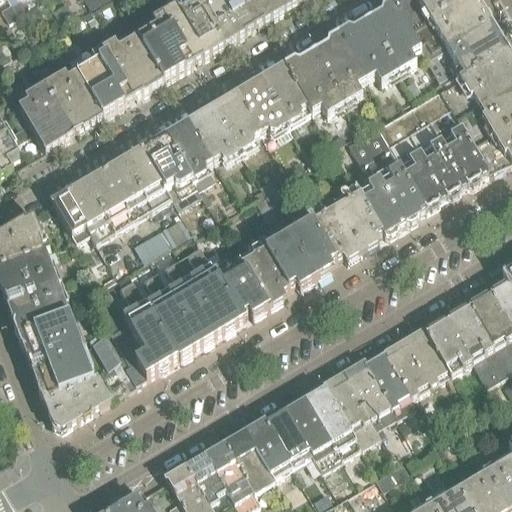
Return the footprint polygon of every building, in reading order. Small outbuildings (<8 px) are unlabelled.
[(0,0),(0,7),(6,4),(11,12),(22,30),(30,25),(27,19),(20,7),(18,7),(13,0),(0,0)] [(115,0),(90,0),(83,4),(90,16),(116,1),(115,0)] [(225,55),(286,19),(274,0),(216,0),(199,10),(225,55)] [(318,0),(274,0),(286,19),(318,0)] [(491,31),(474,3),(472,0),(412,0),(392,12),(410,42),(421,60),(427,69),(447,56),(491,31)] [(165,91),(225,55),(199,10),(180,22),(176,16),(156,28),(159,34),(147,41),(143,33),(134,39),(165,91)] [(22,30),(11,12),(1,18),(13,35),(22,30)] [(421,60),(410,42),(392,12),(383,18),(382,22),(354,39),(349,38),(339,44),(367,92),(376,86),(381,93),(417,72),(412,65),(421,60)] [(86,33),(82,26),(73,32),(77,38),(86,33)] [(511,96),(511,66),(508,60),(491,31),(447,56),(459,76),(449,82),(438,64),(428,70),(441,90),(435,95),(439,101),(459,89),(470,107),(464,111),(470,121),(511,96)] [(103,127),(165,91),(134,39),(138,46),(119,58),(115,52),(96,64),(99,69),(76,83),(103,127)] [(367,92),(339,44),(329,50),(328,54),(299,71),(295,70),(282,77),(305,115),(307,114),(312,124),(322,118),(326,125),(363,103),(359,96),(367,92)] [(305,115),(282,77),(237,104),(260,142),(268,137),(270,141),(277,143),(297,131),(301,122),(299,119),(305,115)] [(46,161),(103,127),(76,83),(72,85),(69,80),(25,105),(29,111),(21,115),(24,121),(22,122),(29,132),(33,141),(46,161)] [(423,102),(415,87),(405,93),(413,107),(423,102)] [(511,173),(511,96),(470,121),(455,131),(488,183),(493,185),(511,173)] [(4,109),(13,103),(10,98),(1,103),(4,109)] [(260,142),(237,104),(190,132),(213,170),(222,164),(224,168),(231,170),(251,158),(254,151),(252,147),(260,142)] [(399,116),(395,109),(384,115),(388,122),(399,116)] [(29,132),(22,122),(13,127),(19,138),(29,132)] [(480,189),(488,183),(455,131),(448,139),(452,147),(443,153),(468,196),(472,197),(479,193),(480,189)] [(20,166),(8,145),(0,132),(0,188),(13,181),(9,173),(20,166)] [(33,141),(29,132),(19,138),(18,139),(23,147),(33,141)] [(213,170),(190,132),(142,160),(164,198),(166,197),(174,193),(176,197),(183,199),(204,186),(208,178),(206,174),(213,170)] [(390,158),(377,136),(348,153),(361,174),(390,158)] [(346,149),(341,142),(332,148),(336,155),(346,149)] [(468,196),(443,153),(439,146),(428,153),(432,160),(422,165),(448,208),(452,209),(458,205),(460,201),(468,196)] [(448,208),(422,165),(418,158),(407,165),(406,162),(395,168),(396,171),(426,221),(448,208)] [(173,208),(166,197),(164,198),(142,160),(104,183),(133,231),(168,211),(172,217),(177,214),(173,208)] [(288,190),(309,178),(304,170),(283,182),(288,190)] [(426,221),(396,171),(377,183),(407,232),(411,233),(417,229),(419,225),(426,221)] [(133,231),(104,183),(67,205),(88,240),(96,253),(133,231)] [(407,232),(377,183),(355,196),(383,242),(385,245),(386,245),(390,245),(396,241),(398,237),(407,232)] [(265,203),(278,195),(272,186),(260,194),(261,197),(265,203)] [(336,270),(308,224),(298,230),(278,195),(265,203),(316,290),(332,280),(328,274),(336,270)] [(383,242),(355,196),(332,210),(363,262),(379,252),(376,246),(383,242)] [(212,210),(205,197),(199,201),(207,213),(212,210)] [(265,203),(261,197),(254,201),(258,207),(265,203)] [(316,290),(265,203),(258,207),(259,208),(255,210),(267,231),(265,233),(272,245),(261,252),(289,298),(296,293),(300,299),(316,290)] [(67,205),(53,213),(57,220),(73,249),(88,240),(67,205)] [(363,262),(332,210),(308,224),(336,270),(344,265),(347,271),(363,262)] [(37,253),(42,250),(37,232),(57,220),(53,213),(0,244),(0,277),(41,263),(37,253)] [(212,249),(206,239),(208,238),(201,227),(188,235),(200,255),(212,249)] [(289,298),(261,252),(237,266),(268,318),(284,308),(281,302),(289,298)] [(245,332),(242,326),(210,272),(201,260),(198,261),(202,268),(183,280),(222,345),(245,332)] [(59,305),(50,281),(48,282),(41,263),(0,277),(0,291),(0,292),(5,305),(14,330),(14,334),(17,344),(65,325),(57,305),(59,305)] [(268,318),(237,266),(224,274),(219,267),(210,272),(242,326),(249,322),(252,327),(268,318)] [(112,292),(105,280),(96,286),(103,298),(112,292)] [(183,280),(163,292),(202,357),(222,345),(183,280)] [(511,291),(509,287),(489,299),(490,302),(511,339),(511,291)] [(163,292),(141,305),(144,308),(143,309),(146,315),(179,368),(180,370),(202,357),(163,292)] [(511,339),(490,302),(481,307),(477,306),(469,311),(468,315),(499,368),(503,366),(511,380),(511,339)] [(179,368),(146,315),(136,321),(137,324),(126,330),(157,381),(159,380),(163,381),(167,378),(169,375),(179,368)] [(499,368),(468,315),(460,320),(456,319),(447,324),(446,328),(473,373),(474,372),(478,381),(499,368)] [(110,338),(105,341),(126,377),(136,394),(140,391),(157,381),(126,330),(126,328),(123,330),(118,323),(107,329),(110,338)] [(84,370),(75,347),(73,348),(65,325),(17,344),(21,355),(25,357),(39,395),(38,399),(41,406),(44,408),(89,391),(82,370),(84,370)] [(473,373),(446,328),(438,333),(434,332),(426,337),(425,341),(450,385),(464,378),(473,373)] [(450,385),(425,341),(420,340),(409,346),(409,349),(405,351),(403,350),(392,357),(391,359),(385,363),(411,407),(450,385)] [(93,351),(99,346),(95,342),(89,347),(93,351)] [(113,375),(120,368),(113,361),(106,368),(113,375)] [(411,407),(385,363),(365,374),(390,418),(411,407)] [(390,418),(365,374),(365,373),(364,373),(345,385),(370,431),(390,418)] [(137,396),(136,394),(126,377),(117,382),(122,389),(103,399),(97,398),(103,416),(137,396)] [(397,475),(370,431),(345,385),(324,397),(325,398),(361,459),(378,487),(397,475)] [(103,416),(97,398),(94,389),(89,391),(44,408),(47,415),(55,437),(62,440),(103,416)] [(361,459),(325,398),(306,410),(342,471),(348,467),(361,459)] [(342,471),(306,410),(305,408),(285,420),(286,421),(312,467),(322,482),(342,471)] [(511,416),(495,427),(504,441),(511,436),(511,437),(511,452),(508,454),(511,460),(511,416)] [(312,467),(286,421),(267,433),(292,478),(312,467)] [(438,435),(430,423),(422,428),(430,440),(438,435)] [(511,511),(511,460),(508,454),(493,430),(488,434),(491,440),(487,443),(489,446),(494,443),(504,460),(489,468),(481,455),(480,456),(473,444),(466,449),(474,460),(482,473),(487,482),(458,499),(466,511),(511,511)] [(292,478),(267,433),(266,431),(246,443),(274,493),(280,502),(281,501),(285,507),(290,503),(287,498),(288,497),(282,488),(294,481),(292,478)] [(274,493),(246,443),(227,454),(254,504),(274,493)] [(259,511),(254,504),(227,454),(207,466),(232,511),(259,511)] [(482,473),(474,460),(463,466),(471,479),(478,475),(479,475),(482,473)] [(232,511),(207,466),(187,478),(207,511),(232,511)] [(408,481),(403,472),(397,475),(378,487),(383,496),(408,481)] [(207,511),(187,478),(167,490),(180,510),(180,511),(207,511)] [(466,511),(458,499),(435,511),(432,511),(429,505),(434,502),(428,492),(415,499),(423,511),(466,511)]
